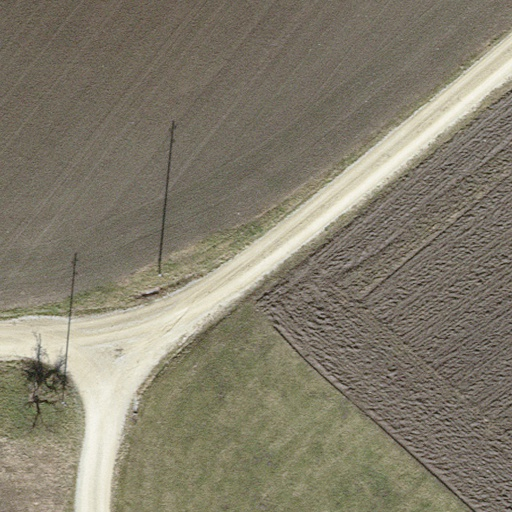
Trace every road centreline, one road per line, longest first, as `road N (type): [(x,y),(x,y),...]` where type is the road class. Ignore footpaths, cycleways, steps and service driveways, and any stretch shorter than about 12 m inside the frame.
road 1 (track): [(511,56),(289,237),(137,335)]
road 2 (track): [(97,511),(97,465),(137,335),(0,343)]
